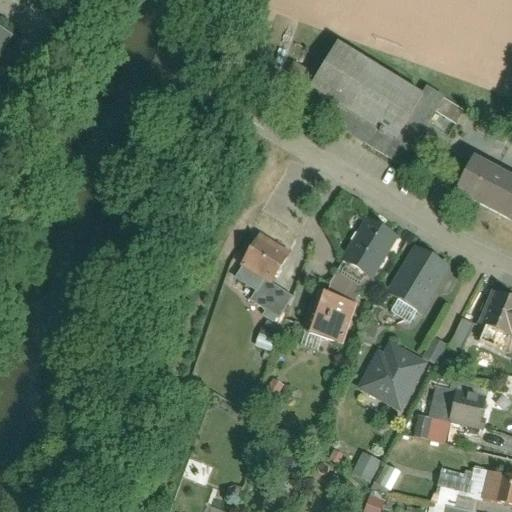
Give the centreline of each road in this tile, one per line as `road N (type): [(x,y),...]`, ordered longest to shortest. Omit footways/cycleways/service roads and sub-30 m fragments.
road 1 (residential): [(511,259),(222,104)]
road 2 (residential): [(0,129),(31,41),(25,4),(17,0)]
